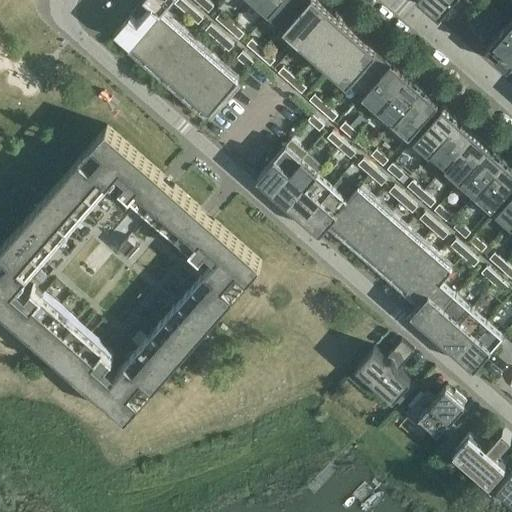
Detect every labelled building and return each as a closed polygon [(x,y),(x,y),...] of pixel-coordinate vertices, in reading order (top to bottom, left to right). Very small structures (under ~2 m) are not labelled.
[(132,45),(161,11),(162,12),(172,0),(142,0),(116,30),(132,45)] [(192,7),(184,0),(177,0),(175,2),(187,13),(192,7)] [(214,5),(208,0),(198,0),(197,1),(209,11),(214,5)] [(252,0),(249,4),(265,17),(270,11),(279,0),(252,0)] [(285,25),(306,0),(279,0),(270,11),(285,25)] [(301,38),(330,5),(323,0),(306,0),(285,25),(301,38)] [(425,0),(440,13),(451,0),(425,0)] [(317,52),(346,19),(330,5),(301,38),(317,52)] [(204,17),(192,7),(187,13),(199,23),(204,17)] [(177,25),(162,12),(161,11),(132,45),(147,58),(177,25)] [(233,22),(222,11),(216,17),(228,28),(233,22)] [(511,17),(486,47),(511,69),(511,67),(511,17)] [(332,66),(361,33),(346,19),(317,52),(332,66)] [(245,32),(233,22),(228,28),(240,38),(245,32)] [(223,34),(211,23),(206,29),(218,40),(223,34)] [(163,72),(192,38),(177,25),(147,58),(163,72)] [(348,79),(377,46),(361,33),(332,66),(348,79)] [(235,44),(223,34),(218,40),(230,50),(235,44)] [(178,85),(207,52),(192,38),(163,72),(178,85)] [(264,49),(252,38),(247,44),(259,55),(264,49)] [(363,93),(392,60),(377,46),(348,79),(363,93)] [(276,59),(264,49),(259,55),(271,65),(276,59)] [(254,61),(242,51),(237,57),(249,67),(254,61)] [(193,99),(223,65),(207,52),(178,85),(193,99)] [(379,107),(408,74),(392,60),(363,93),(379,107)] [(210,113),(239,80),(223,65),(193,99),(210,113)] [(296,76),(284,66),(279,72),(290,82),(296,76)] [(394,120),(423,87),(408,74),(379,107),(394,120)] [(307,87),(296,76),(290,82),(302,93),(307,87)] [(410,134),(439,101),(423,87),(394,120),(410,134)] [(327,104),(315,94),(310,99),(322,110),(327,104)] [(339,114),(327,104),(322,110),(334,120),(339,114)] [(430,152),(460,119),(443,105),(414,138),(430,152)] [(325,124),(313,113),(308,119),(320,130),(325,124)] [(446,166),(475,133),(460,119),(430,152),(446,166)] [(358,131),(346,121),(341,126),(352,137),(358,131)] [(217,221),(160,172),(108,125),(0,247),(0,304),(127,416),(262,261),(217,221)] [(345,141),(333,130),(328,136),(340,147),(345,141)] [(369,141),(358,131),(352,137),(364,147),(369,141)] [(461,179),(490,146),(475,133),(446,166),(461,179)] [(357,151),(345,141),(340,147),(351,157),(357,151)] [(274,191),(303,158),(287,143),(258,176),(274,191)] [(476,193),(506,160),(490,146),(461,179),(476,193)] [(389,159),(377,148),(372,154),(384,165),(389,159)] [(289,204),(318,171),(303,158),(274,191),(289,204)] [(376,168),(364,158),(359,163),(370,174),(376,168)] [(493,207),(511,184),(511,165),(506,160),(476,193),(493,207)] [(405,173),(393,162),(388,168),(400,179),(405,173)] [(387,178),(376,168),(370,174),(382,184),(387,178)] [(305,217),(334,184),(318,171),(289,204),(305,217)] [(425,190),(413,179),(408,185),(419,196),(425,190)] [(331,219),(349,198),(348,197),(334,184),(305,217),(321,232),(331,220),(331,219)] [(346,233),(375,199),(359,185),(348,197),(349,198),(331,219),(331,220),(346,233)] [(406,195),(395,185),(389,190),(401,201),(406,195)] [(436,200),(425,190),(419,196),(431,206),(436,200)] [(511,223),(511,193),(497,210),(511,223)] [(418,205),(406,195),(401,201),(413,211),(418,205)] [(361,246),(391,213),(375,199),(346,233),(361,246)] [(452,214),(440,203),(435,209),(447,220),(452,214)] [(437,222),(425,212),(420,217),(432,228),(437,222)] [(377,260),(406,226),(391,213),(361,246),(377,260)] [(471,231),(459,220),(454,226),(466,237),(471,231)] [(449,232),(437,222),(432,228),(444,238),(449,232)] [(392,273),(421,240),(406,226),(377,260),(392,273)] [(487,245),(475,234),(470,240),(482,251),(487,245)] [(468,249),(456,239),(451,244),(463,255),(468,249)] [(407,287),(437,253),(421,240),(392,273),(407,287)] [(480,259),(468,249),(463,255),(475,265),(480,259)] [(507,262),(495,252),(490,258),(502,268),(507,262)] [(442,280),(453,268),(437,253),(407,287),(422,300),(423,300),(442,279),(442,280)] [(511,266),(507,262),(502,268),(511,277),(511,266)] [(499,276),(487,266),(482,272),(494,282),(499,276)] [(511,286),(499,276),(494,282),(505,292),(511,286)] [(428,326),(457,293),(442,280),(442,279),(423,300),(422,300),(412,312),(428,326)] [(443,339),(472,306),(457,293),(428,326),(443,339)] [(459,353),(488,320),(472,306),(443,339),(459,353)] [(475,367),(504,334),(488,320),(459,353),(475,367)] [(411,378),(399,367),(415,349),(403,338),(387,356),(375,345),(357,365),(394,398),(411,378)] [(435,437),(467,400),(456,390),(454,392),(447,386),(449,384),(448,383),(434,400),(425,392),(407,412),(435,437)] [(507,461),(497,453),(511,435),(511,434),(504,427),(488,445),(471,430),(455,447),(456,448),(452,452),(475,472),(479,468),(491,479),(507,461)] [(511,504),(511,469),(495,489),(511,504)]
